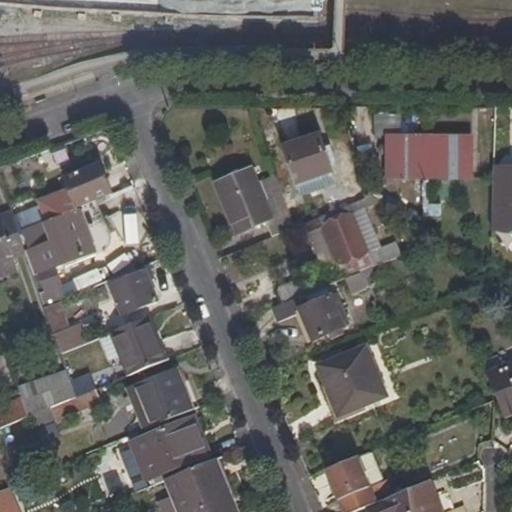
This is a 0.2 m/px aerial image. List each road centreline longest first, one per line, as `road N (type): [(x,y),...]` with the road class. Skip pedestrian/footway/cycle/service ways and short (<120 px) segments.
road 1 (residential): [(127,102),(295,511)]
road 2 (residential): [(127,102),(194,91),(511,90)]
road 3 (residential): [(0,147),(127,102)]
